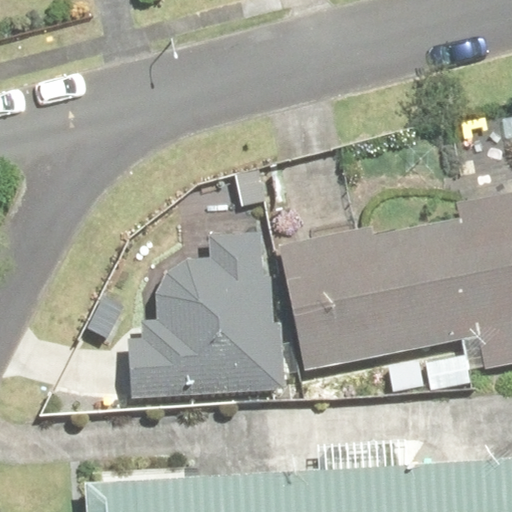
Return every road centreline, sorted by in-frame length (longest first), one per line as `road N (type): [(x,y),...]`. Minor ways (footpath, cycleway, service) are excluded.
road 1 (residential): [(104,119),(511,12)]
road 2 (residential): [(104,119),(0,331)]
